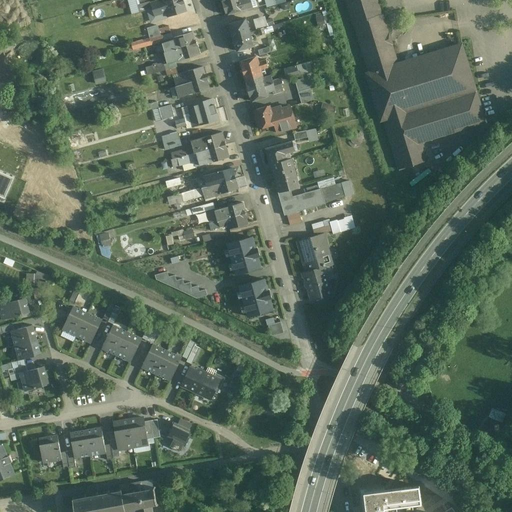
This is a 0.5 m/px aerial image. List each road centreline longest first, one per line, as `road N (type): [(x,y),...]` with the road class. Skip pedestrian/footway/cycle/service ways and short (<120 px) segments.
road 1 (primary): [(311,511),(383,329),(434,255),(511,170)]
road 2 (residential): [(206,0),(303,344)]
